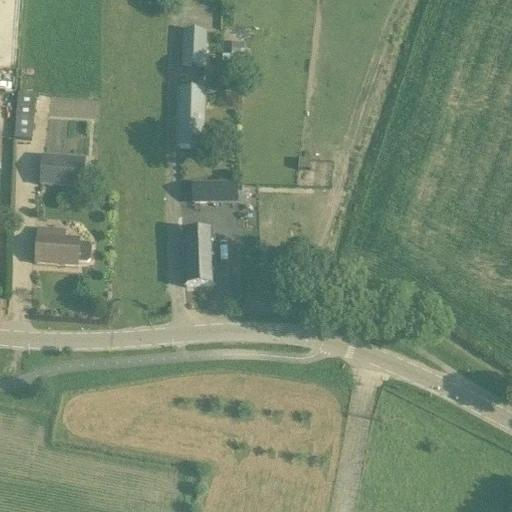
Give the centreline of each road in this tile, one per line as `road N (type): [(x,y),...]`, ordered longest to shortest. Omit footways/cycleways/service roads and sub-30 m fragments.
road 1 (unclassified): [(181,334),(173,107),(174,41),(185,0)]
road 2 (unclassified): [(319,342),(511,421)]
road 3 (unclassified): [(181,334),(0,340)]
road 4 (unclassified): [(319,342),(181,334)]
